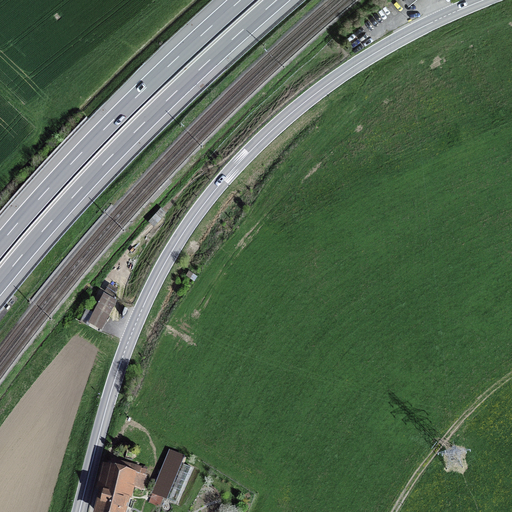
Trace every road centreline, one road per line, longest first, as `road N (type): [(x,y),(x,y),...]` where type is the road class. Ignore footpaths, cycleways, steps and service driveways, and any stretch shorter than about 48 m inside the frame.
road 1 (primary): [(79,511),(132,331),(168,256),(218,185),(347,70),(483,0)]
road 2 (motorway): [(0,281),(129,136),(276,0)]
road 3 (motorway): [(240,0),(113,119),(0,244)]
road 4 (track): [(511,374),(455,425),(393,511)]
